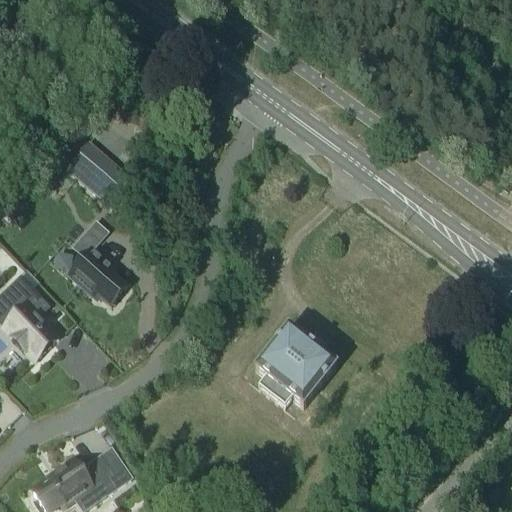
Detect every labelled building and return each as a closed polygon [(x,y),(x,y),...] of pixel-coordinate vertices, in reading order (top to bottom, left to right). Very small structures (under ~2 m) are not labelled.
[(88,149),(66,173),(110,211),(131,187),(88,149)] [(93,258),(72,282),(109,314),(111,311),(127,324),(142,305),(122,288),(125,285),(93,258)] [(20,280),(0,299),(0,305),(15,321),(3,332),(13,343),(11,344),(24,357),(25,356),(35,366),(58,344),(39,323),(50,312),(20,280)] [(303,413),(336,371),(287,333),(254,375),(265,383),(256,394),(285,416),(293,406),(303,413)] [(458,410),(464,402),(456,395),(449,403),(458,410)] [(50,486),(33,498),(42,511),(54,511),(60,509),(61,511),(73,504),(99,486),(109,499),(132,483),(124,472),(114,478),(101,460),(86,471),(88,474),(83,478),(74,465),(48,483),(50,486)] [(490,487),(482,497),(491,504),(499,495),(490,487)]
